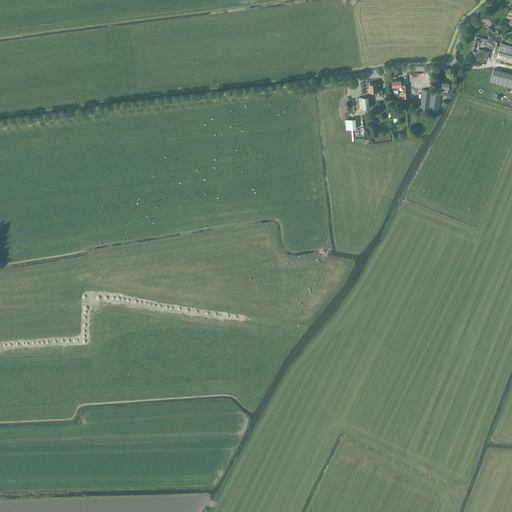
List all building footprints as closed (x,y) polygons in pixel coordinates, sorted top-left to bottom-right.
[(497,41),(477,36),(473,51),(489,56),(493,57),(494,53),(498,54),(496,59),(511,63),(511,45),(502,43),(501,46),(496,45),(497,41)] [(511,73),(494,69),(490,82),(511,87),(511,73)] [(401,80),(392,81),(393,90),(398,90),(399,90),(398,86),(401,86),(401,80)] [(442,82),(441,92),(448,92),(448,88),(449,83),(442,82)] [(368,84),(369,88),(368,88),(368,92),(374,91),(375,96),(382,96),(382,90),(378,91),(377,83),(368,84)] [(422,89),(419,111),(438,113),(441,92),(422,89)] [(345,118),(345,128),(356,128),(356,118),(345,118)]
